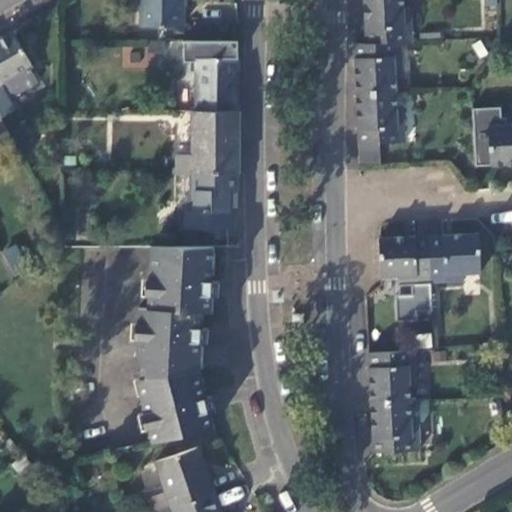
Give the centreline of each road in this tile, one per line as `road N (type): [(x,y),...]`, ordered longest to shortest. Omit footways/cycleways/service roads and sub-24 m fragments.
road 1 (residential): [(251,0),(253,320),(270,406),(307,511)]
road 2 (residential): [(362,511),(344,424),(334,208)]
road 3 (residential): [(334,208),(337,0)]
road 4 (residential): [(334,208),(511,209)]
